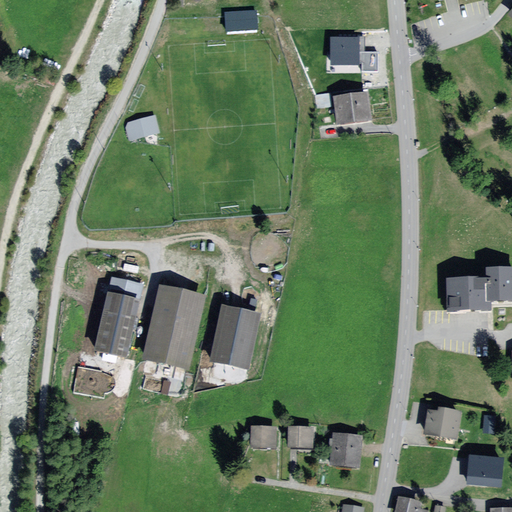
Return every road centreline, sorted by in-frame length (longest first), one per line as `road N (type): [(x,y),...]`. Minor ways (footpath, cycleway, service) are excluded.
road 1 (tertiary): [(381,511),(408,336),(401,59)]
road 2 (track): [(0,261),(23,176),(100,0)]
road 3 (track): [(67,241),(45,384),(41,511)]
road 4 (residential): [(67,241),(78,194),(161,0)]
road 5 (residential): [(401,59),(492,23),(511,0)]
